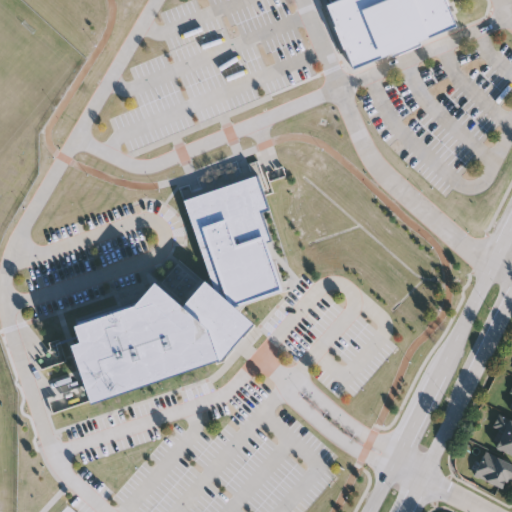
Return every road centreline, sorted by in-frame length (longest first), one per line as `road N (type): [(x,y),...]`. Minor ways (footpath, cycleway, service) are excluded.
road 1 (secondary): [(511,222),(367,511)]
road 2 (secondary): [(411,511),(511,300)]
